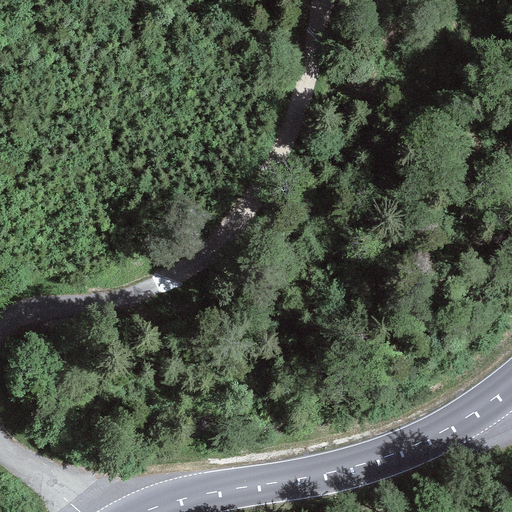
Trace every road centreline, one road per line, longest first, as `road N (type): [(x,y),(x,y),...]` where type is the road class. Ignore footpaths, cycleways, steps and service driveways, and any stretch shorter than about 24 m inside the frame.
road 1 (track): [(0,337),(19,322),(176,284),(224,246),(277,164),(307,83),(322,0)]
road 2 (secondary): [(511,386),(407,451),(153,511)]
road 3 (track): [(110,511),(0,444)]
